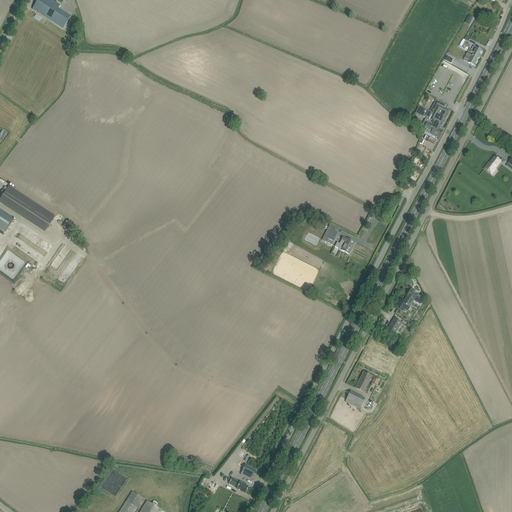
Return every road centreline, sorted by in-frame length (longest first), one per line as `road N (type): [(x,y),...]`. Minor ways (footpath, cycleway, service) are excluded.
road 1 (unclassified): [(249,511),(510,0)]
road 2 (primary): [(261,511),(511,22)]
road 3 (unclassified): [(271,511),(511,45)]
